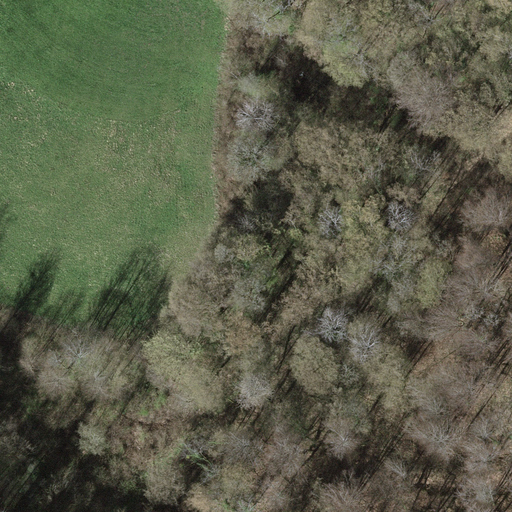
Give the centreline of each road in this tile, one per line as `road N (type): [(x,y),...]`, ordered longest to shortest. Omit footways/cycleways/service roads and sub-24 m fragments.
road 1 (track): [(117,511),(511,124)]
road 2 (track): [(511,469),(394,472),(359,479),(296,511)]
